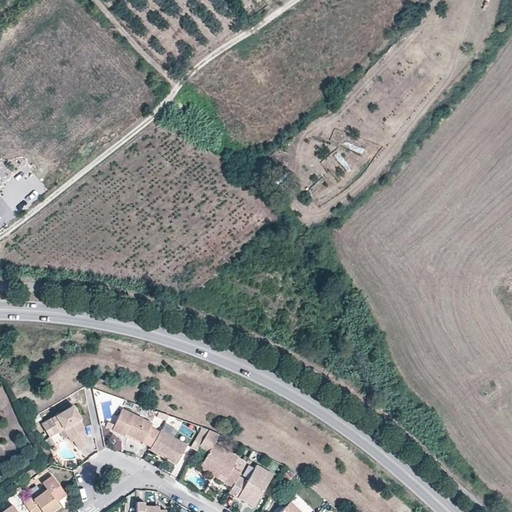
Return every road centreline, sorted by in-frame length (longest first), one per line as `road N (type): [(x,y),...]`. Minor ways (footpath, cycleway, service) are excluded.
road 1 (secondary): [(448,511),(333,415),(232,359),(120,323),(0,310)]
road 2 (track): [(295,0),(199,65),(165,109),(0,239)]
road 3 (track): [(310,232),(361,198),(409,148),(482,56),(506,0)]
road 4 (track): [(92,0),(176,89)]
